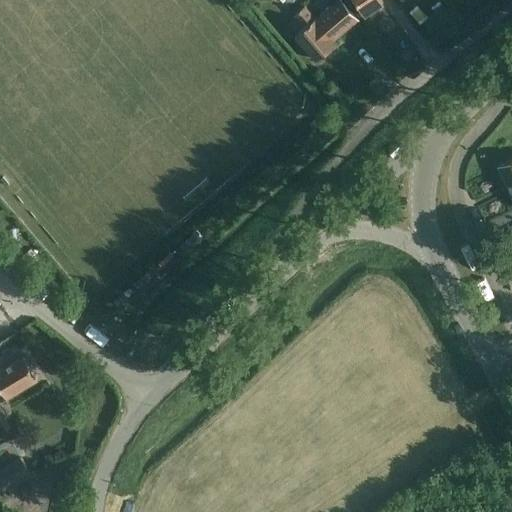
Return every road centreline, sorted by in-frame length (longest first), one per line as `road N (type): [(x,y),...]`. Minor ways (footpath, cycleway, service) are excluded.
road 1 (residential): [(511,8),(357,131),(293,207),(281,266)]
road 2 (unknown): [(510,67),(495,104),(465,133),(452,221),(511,327)]
road 3 (residential): [(151,392),(0,283)]
road 4 (residential): [(151,392),(281,266)]
road 5 (tertiary): [(511,393),(423,248)]
road 6 (unclassified): [(91,511),(113,448),(151,392)]
road 7 (residential): [(426,141),(328,230)]
